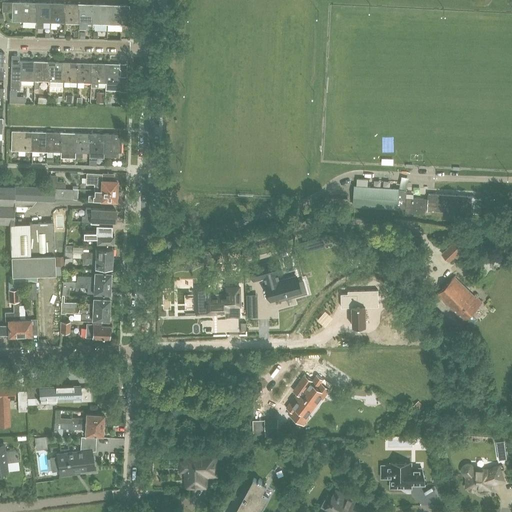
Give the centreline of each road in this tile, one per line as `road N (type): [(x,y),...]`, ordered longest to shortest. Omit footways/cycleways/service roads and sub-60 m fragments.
road 1 (tertiary): [(138,352),(151,48)]
road 2 (residential): [(0,43),(151,48)]
road 3 (tertiary): [(132,493),(138,352)]
road 4 (unclassified): [(0,356),(138,352)]
road 5 (residential): [(0,508),(132,493)]
